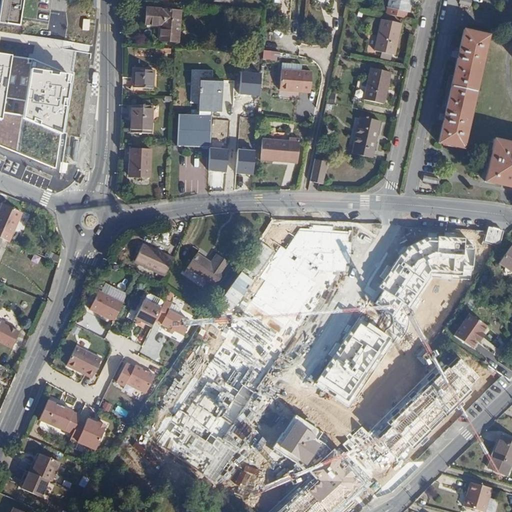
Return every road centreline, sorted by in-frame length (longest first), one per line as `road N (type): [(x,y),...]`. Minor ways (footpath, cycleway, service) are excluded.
road 1 (tertiary): [(0,444),(85,239)]
road 2 (residential): [(387,203),(433,0)]
road 3 (tertiary): [(97,199),(107,147),(107,0)]
road 4 (residential): [(112,218),(302,198)]
road 5 (tertiary): [(383,511),(511,390)]
road 6 (residential): [(302,198),(330,51)]
road 7 (residential): [(387,203),(511,217)]
